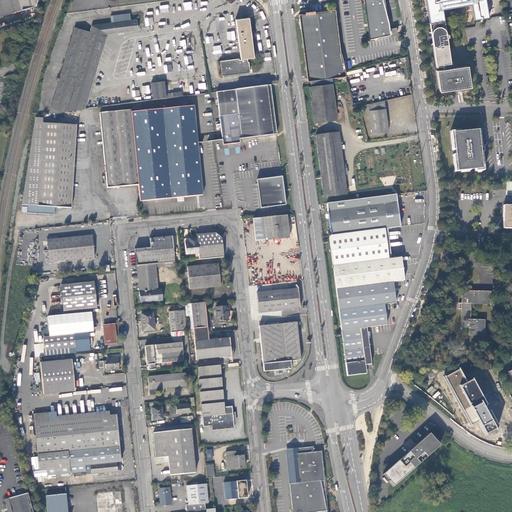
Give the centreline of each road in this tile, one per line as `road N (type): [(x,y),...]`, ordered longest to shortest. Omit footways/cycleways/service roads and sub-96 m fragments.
road 1 (unclassified): [(248,365),(232,220),(119,230),(146,511)]
road 2 (secondary): [(337,391),(283,0)]
road 3 (secondary): [(273,0),(325,387)]
road 4 (unclassified): [(386,375),(432,228),(421,108)]
road 5 (unclassified): [(386,375),(475,444),(511,454)]
